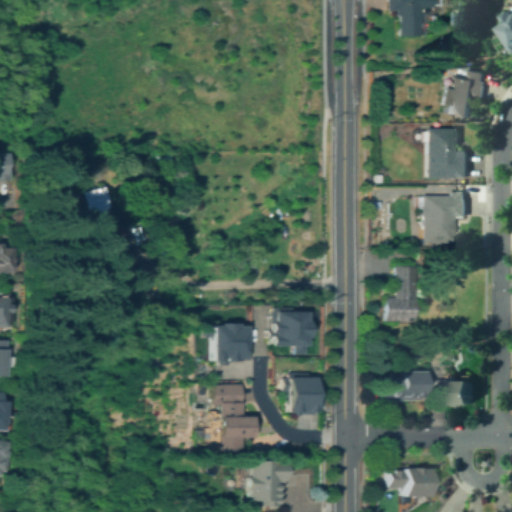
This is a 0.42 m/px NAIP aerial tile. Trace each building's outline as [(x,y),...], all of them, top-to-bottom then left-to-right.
[(430,0),(430,7),(418,7),(418,36),(397,36),(397,16),(394,16),(394,9),(386,9),(386,0),(430,0)] [(511,50),(497,28),(507,21),(504,16),(511,10),(511,50)] [(486,73),(484,81),(487,82),(484,99),(475,97),(471,117),(447,113),(448,105),(440,103),(443,87),(451,89),(454,75),(469,78),(471,70),(486,73)] [(382,106),(382,117),(374,117),(374,106),(382,106)] [(460,128),(460,145),(452,145),(452,151),(469,151),(469,177),(422,177),(423,128),(460,128)] [(380,174),(379,183),(372,182),(373,174),(380,174)] [(99,212),(106,243),(110,242),(115,260),(91,265),(86,246),(82,247),(74,212),(80,211),(76,192),(98,187),(104,211),(99,212)] [(466,191),(466,199),(468,216),(451,216),(451,221),(454,221),(454,235),(450,235),(449,242),(419,242),(419,215),(418,215),(418,205),(419,205),(419,195),(446,195),(446,191),(466,191)] [(422,260),(414,260),(414,250),(422,250),(422,260)] [(412,266),(411,322),(382,321),(382,296),(391,297),(391,266),(412,266)] [(269,315),(297,314),(298,342),(270,343),(269,315)] [(206,328),(234,327),(235,355),(207,356),(206,328)] [(277,370),(305,369),(306,397),(278,398),(277,370)] [(420,370),(419,400),(398,399),(398,401),(378,401),(378,382),(387,382),(387,372),(396,372),(396,370),(420,370)] [(459,376),(459,381),(473,381),(473,404),(445,405),(445,400),(429,400),(429,380),(449,379),(449,376),(459,376)] [(251,416),(251,436),(238,436),(238,451),(217,451),(217,404),(209,404),(209,383),(238,383),(238,416),(251,416)] [(283,460),(283,482),(277,482),(277,505),(252,505),(252,500),(247,500),(247,489),(244,489),(244,476),(248,476),(248,460),(283,460)] [(425,468),(426,497),(399,497),(399,488),(384,488),(384,469),(399,469),(399,468),(407,467),(417,467),(417,468),(425,468)]
